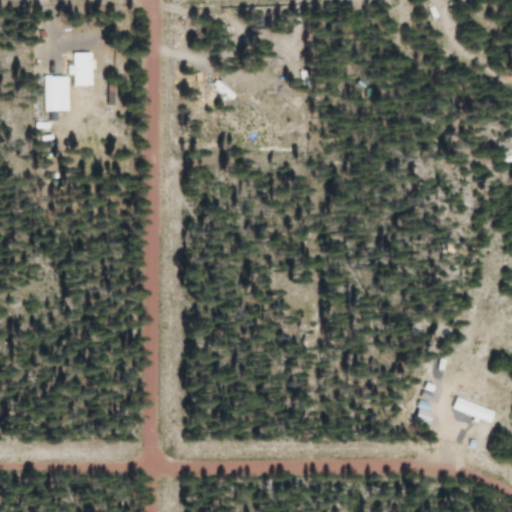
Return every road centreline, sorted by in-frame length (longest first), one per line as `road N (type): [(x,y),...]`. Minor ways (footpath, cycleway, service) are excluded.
road 1 (residential): [(148,511),(147,0)]
road 2 (residential): [(511,497),(491,481),(424,465),(148,466)]
road 3 (residential): [(0,466),(148,466)]
